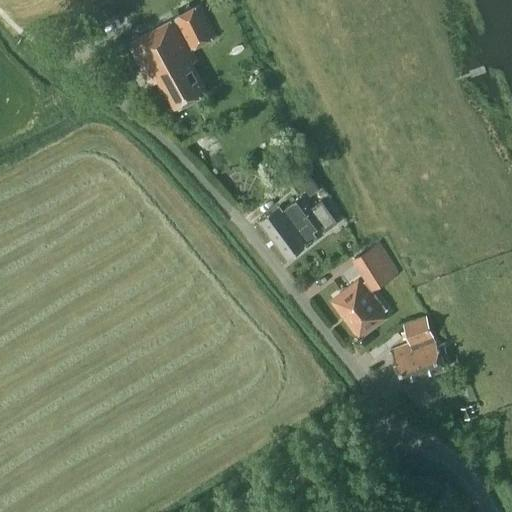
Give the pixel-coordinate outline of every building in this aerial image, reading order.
[(190,63),(196,60),(190,49),(216,36),(199,4),(127,41),(149,85),(158,80),(172,108),(205,91),(190,63)] [(311,209),(301,195),(281,210),(278,205),(259,221),(287,257),(316,234),(313,230),(319,225),(325,232),(335,223),(319,203),(311,209)] [(375,270),(366,258),(355,266),(365,280),(376,272),(376,271),(386,266),(384,262),(390,259),(384,246),(368,253),(375,270)] [(331,297),(345,315),(358,334),(384,315),(356,278),(331,297)] [(430,336),(425,316),(403,324),(409,343),(390,350),(401,382),(445,368),(432,335),(430,336)] [(476,409),(474,403),(460,407),(464,419),(473,416),(471,411),(476,409)]
